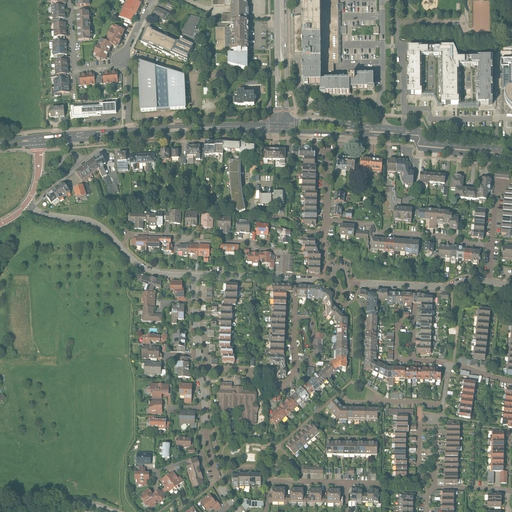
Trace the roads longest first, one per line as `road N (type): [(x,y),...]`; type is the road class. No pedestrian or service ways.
road 1 (primary): [(282,136),(511,159)]
road 2 (primary): [(511,149),(282,136)]
road 3 (residential): [(122,256),(136,244),(251,254),(284,263),(284,291)]
road 4 (residential): [(491,246),(326,231)]
road 5 (primary): [(80,146),(230,136)]
road 6 (residential): [(448,362),(442,405),(348,401),(339,392)]
road 7 (residential): [(122,68),(77,77),(71,0)]
